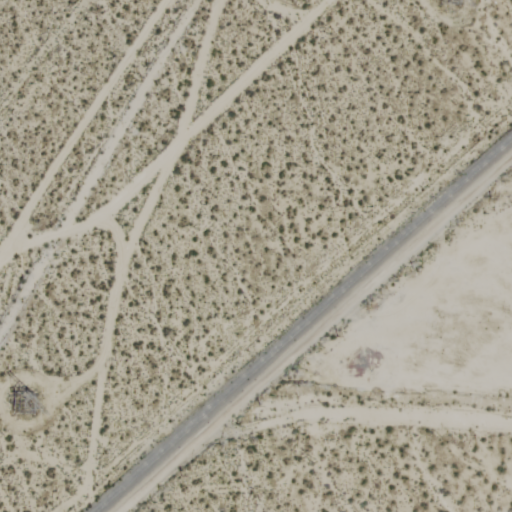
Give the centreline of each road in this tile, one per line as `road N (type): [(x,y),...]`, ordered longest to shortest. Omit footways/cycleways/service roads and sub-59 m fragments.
road 1 (track): [(0,263),(98,222),(331,0)]
road 2 (track): [(209,429),(511,155)]
road 3 (track): [(98,222),(121,242),(120,268),(88,488),(62,511)]
road 4 (track): [(217,0),(176,148),(120,268)]
road 5 (track): [(117,511),(209,429)]
